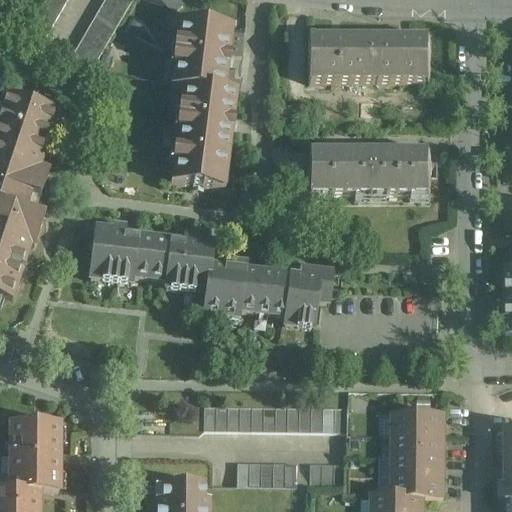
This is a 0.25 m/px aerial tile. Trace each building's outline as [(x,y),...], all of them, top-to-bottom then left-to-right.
[(66,5),(58,0),(41,0),(40,3),(60,15),(66,5)] [(127,12),(107,0),(106,0),(100,10),(121,22),(127,12)] [(133,1),(131,0),(107,0),(127,12),(133,1)] [(177,0),(159,0),(173,17),(184,8),(177,0)] [(60,15),(40,3),(34,13),(54,25),(60,15)] [(121,22),(100,10),(94,20),(115,32),(121,22)] [(54,25),(34,13),(27,24),(48,36),(54,25)] [(115,32),(94,20),(88,31),(109,43),(115,32)] [(48,36),(27,24),(21,34),(42,46),(48,36)] [(199,29),(178,27),(175,47),(174,47),(171,70),(172,70),(170,91),(182,92),(182,91),(224,97),(224,96),(227,71),(228,71),(229,60),(228,60),(232,33),(210,31),(210,30),(199,28),(199,29)] [(109,43),(88,31),(82,41),(103,53),(109,43)] [(42,46),(21,34),(15,45),(36,57),(42,46)] [(103,53),(82,41),(76,51),(97,63),(103,53)] [(272,59),(272,43),(262,43),(262,59),(272,59)] [(366,43),(308,43),(308,87),(366,87),(366,43)] [(429,43),(366,43),(366,87),(430,88),(429,43)] [(97,63),(76,51),(70,62),(91,74),(97,63)] [(91,74),(70,62),(64,73),(84,85),(91,74)] [(224,97),(182,91),(182,92),(179,111),(178,111),(175,134),(176,134),(174,154),(228,161),(231,135),(232,135),(234,124),(233,124),(236,97),(224,96),(224,97)] [(57,116),(4,98),(0,109),(0,299),(11,303),(30,248),(33,250),(43,221),(34,218),(48,174),(38,171),(57,116)] [(174,154),(173,154),(171,166),(172,166),(170,187),(192,190),(192,191),(202,192),(203,191),(224,194),(228,161),(174,154)] [(430,157),(308,157),(308,200),(430,201),(430,157)] [(124,230),(113,229),(112,234),(95,232),(88,284),(131,289),(132,282),(148,285),(153,242),(123,238),(124,230)] [(183,246),(153,242),(148,285),(165,287),(164,293),(205,298),(206,298),(209,270),(210,270),(213,246),(196,244),(196,239),(184,238),(183,246)] [(246,266),(232,264),(231,272),(210,270),(209,270),(206,298),(205,298),(202,319),(238,323),(239,317),(255,319),(260,276),(245,274),(246,266)] [(332,276),(300,272),(299,281),(260,276),(255,319),(284,322),(283,331),(313,334),(316,307),(328,309),(332,276)] [(215,410),(203,410),(203,434),(215,434),(215,410)] [(227,410),(215,410),(215,434),(227,434),(227,410)] [(239,410),(227,410),(227,434),(239,434),(239,410)] [(251,410),(239,410),(239,434),(251,434),(251,410)] [(263,410),(251,410),(251,434),(262,434),(263,410)] [(275,411),(263,410),(262,434),(274,435),(275,411)] [(287,411),(275,411),(274,435),(286,435),(287,411)] [(299,411),(287,411),(286,435),(298,435),(299,411)] [(310,411),(299,411),(298,435),(310,435),(310,411)] [(322,411),(310,411),(310,435),(322,435),(322,411)] [(334,411),(322,411),(322,435),(334,435),(334,411)] [(346,411),(334,411),(334,435),(346,435),(346,411)] [(380,419),(380,441),(389,441),(388,419),(380,419)] [(444,421),(393,420),(393,421),(394,421),(394,441),(443,442),(444,422),(444,421)] [(58,428),(10,428),(10,494),(10,495),(37,495),(37,496),(58,496),(58,428)] [(443,442),(394,441),(394,461),(393,461),(444,462),(443,462),(443,442)] [(444,462),(393,461),(393,462),(394,462),(393,482),(443,482),(443,463),(444,463),(444,462)] [(249,466),(237,466),(236,490),(248,490),(249,466)] [(260,466),(249,466),(248,490),(260,490),(260,466)] [(272,466),(260,466),(260,490),(272,490),(272,466)] [(284,467),(272,466),(272,490),(284,491),(284,467)] [(296,467),(284,467),(284,491),(295,491),(296,467)] [(322,467),(310,467),(309,491),(321,491),(322,467)] [(333,467),(322,467),(321,491),(333,491),(333,467)] [(345,467),(333,467),(333,491),(345,491),(345,467)] [(443,482),(393,482),(393,501),(393,502),(423,502),(423,503),(443,503),(444,502),(443,503),(443,482)] [(204,490),(162,489),(161,504),(156,504),(155,511),(209,511),(209,504),(204,504),(204,490)] [(37,495),(10,495),(10,494),(0,494),(0,511),(37,511),(37,496),(37,495)] [(423,502),(393,502),(393,501),(372,501),(372,502),(373,502),(372,511),(422,511),(423,503),(423,502)] [(368,511),(369,502),(361,502),(360,511),(368,511)]
